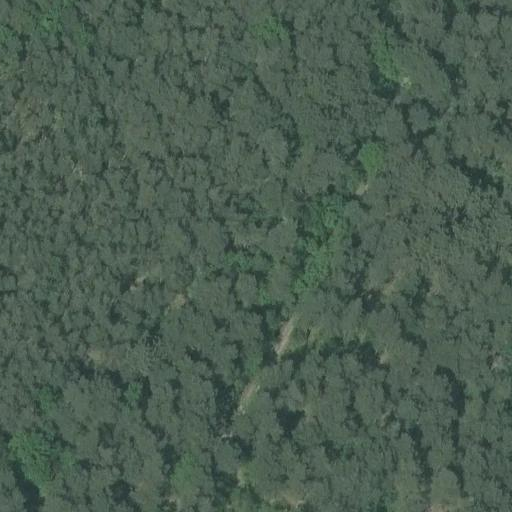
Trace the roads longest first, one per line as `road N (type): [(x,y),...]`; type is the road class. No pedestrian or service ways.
road 1 (track): [(166,511),(352,186)]
road 2 (track): [(431,0),(352,186)]
